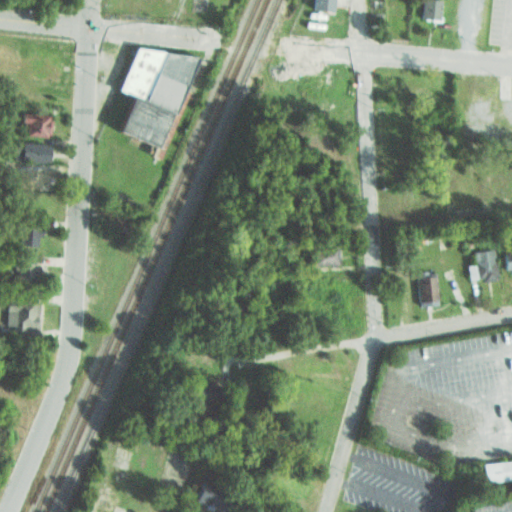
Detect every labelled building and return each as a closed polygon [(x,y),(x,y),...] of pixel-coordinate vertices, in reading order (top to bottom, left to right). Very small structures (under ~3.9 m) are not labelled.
[(325,0),(325,10),(306,9),(306,0),(325,0)] [(440,0),(439,19),(412,18),(412,0),(440,0)] [(152,144),(111,125),(127,90),(112,84),(129,44),(192,54),(152,144)] [(46,133),(19,131),(20,111),(47,113),(46,133)] [(45,161),(18,160),(19,140),(47,142),(45,161)] [(17,196),(19,168),(38,170),(36,197),(17,196)] [(36,243),(8,242),(9,222),(37,224),(36,243)] [(333,266),(306,264),(307,244),(335,246),(333,266)] [(477,280),(471,253),(490,248),(496,275),(477,280)] [(511,269),(502,271),(500,252),(511,250),(511,269)] [(36,282),(8,280),(9,261),(37,262),(36,282)] [(433,270),(435,297),(415,299),(414,271),(433,270)] [(0,323),(34,325),(36,300),(0,298),(0,323)] [(213,396),(186,394),(187,375),(215,376),(213,396)] [(511,481),(481,486),(478,468),(511,463),(511,481)] [(215,510),(190,499),(197,481),(223,492),(215,510)] [(470,508),(470,511),(509,511),(508,501),(470,508)]
